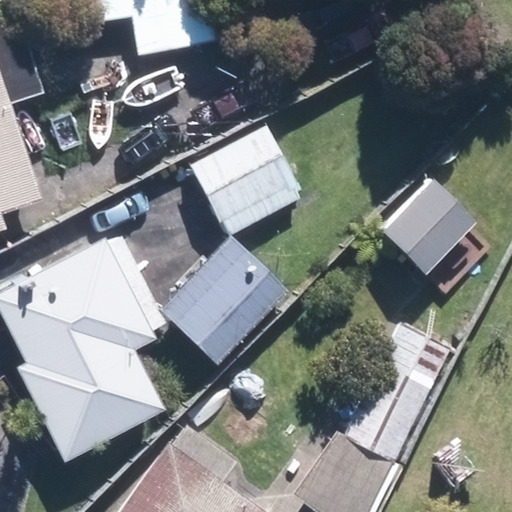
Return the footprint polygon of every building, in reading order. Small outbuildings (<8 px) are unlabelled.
[(71,0),(73,27),(120,24),(121,51),(215,46),(212,0),(71,0)] [(0,210),(26,202),(0,123),(0,100),(30,91),(7,22),(0,24),(0,210)] [(186,164),(221,234),(291,199),(256,130),(186,164)] [(411,271),(461,221),(421,182),(371,232),(411,271)] [(91,239),(0,285),(0,335),(15,364),(6,369),(53,459),(154,407),(124,349),(143,339),(91,239)] [(274,292),(220,240),(150,311),(205,364),(274,292)] [(390,461),(444,350),(394,325),(339,436),(390,461)] [(248,511),(155,445),(106,511),(248,511)]
